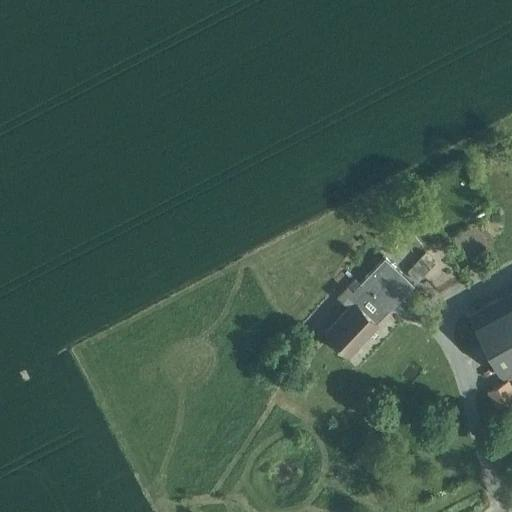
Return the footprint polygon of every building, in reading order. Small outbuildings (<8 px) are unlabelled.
[(415,280),(434,260),(423,250),(404,270),(415,280)] [(385,258),(361,284),(389,310),(389,311),(413,286),(385,258)] [(354,303),(325,333),(349,356),(379,324),(377,323),(389,310),(361,284),(348,297),(354,303)] [(511,289),(469,313),(503,375),(511,369),(511,289)] [(497,411),(511,402),(511,391),(508,383),(487,394),(497,411)]
